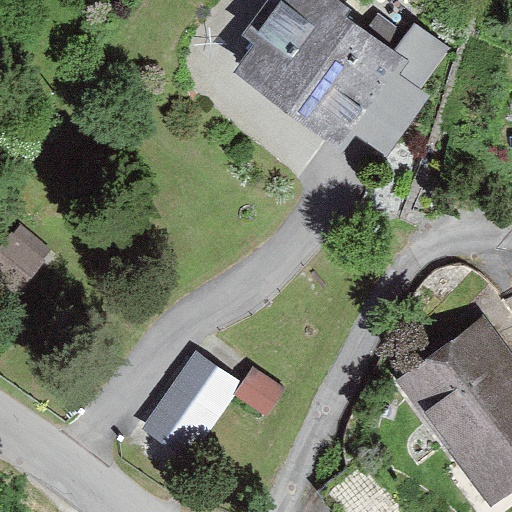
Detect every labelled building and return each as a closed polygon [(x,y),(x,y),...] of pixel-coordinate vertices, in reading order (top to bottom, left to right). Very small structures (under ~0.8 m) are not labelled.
[(444,46),(415,24),(406,36),(375,14),(357,39),(341,27),(349,16),(327,0),(280,0),(260,27),(271,36),(252,62),(341,127),(347,119),(384,146),(424,93),(414,86),(444,46)] [(487,201),(511,206),(511,132),(466,122),(449,197),(486,206),(487,201)] [(39,260),(12,237),(0,250),(0,274),(16,288),(39,260)] [(511,331),(499,313),(424,368),(509,484),(511,481),(511,331)] [(199,359),(153,426),(187,450),(234,383),(199,359)] [(258,371),(241,395),(266,412),(283,388),(258,371)] [(343,478),(368,511),(434,511),(443,506),(395,440),(343,478)]
